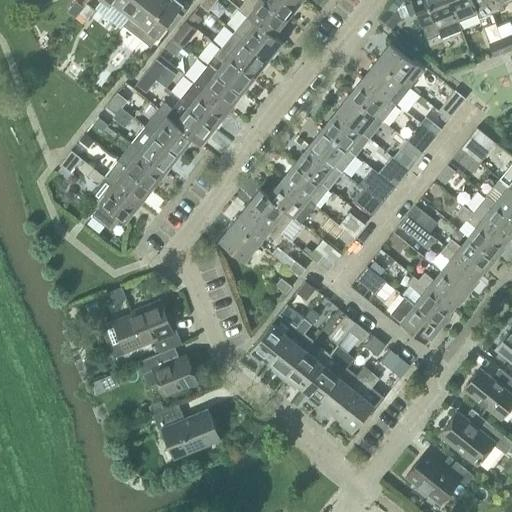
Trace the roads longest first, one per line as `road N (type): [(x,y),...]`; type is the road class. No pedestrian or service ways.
road 1 (residential): [(362,484),(225,370),(172,254),(372,0)]
road 2 (residential): [(362,484),(511,285)]
